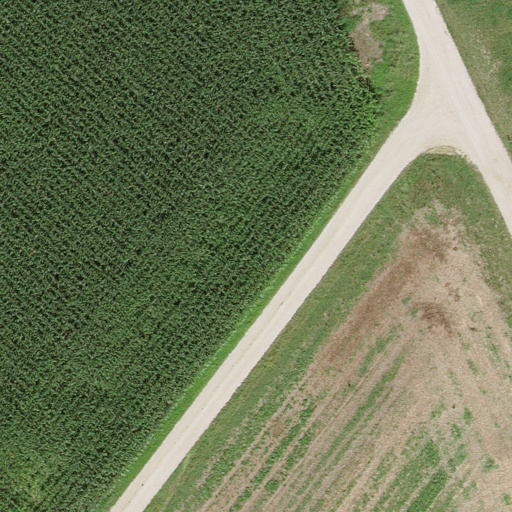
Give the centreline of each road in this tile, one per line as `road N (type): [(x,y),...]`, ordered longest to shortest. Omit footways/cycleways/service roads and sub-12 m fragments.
road 1 (track): [(458,99),(416,127),(116,511)]
road 2 (track): [(511,216),(412,0)]
